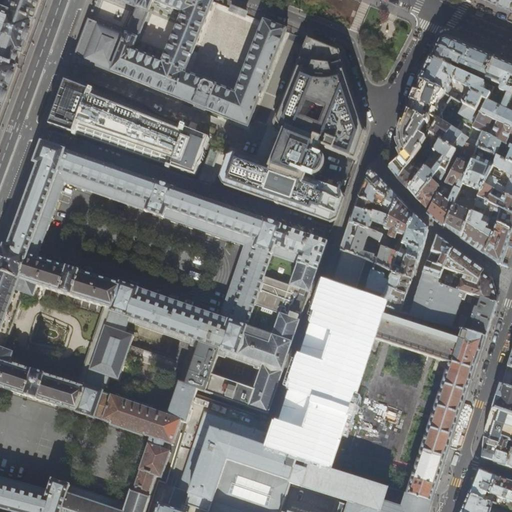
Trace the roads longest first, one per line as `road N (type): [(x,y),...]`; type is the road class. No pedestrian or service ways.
road 1 (secondary): [(60,0),(0,165)]
road 2 (residential): [(367,153),(438,6)]
road 3 (residential): [(462,458),(511,309)]
